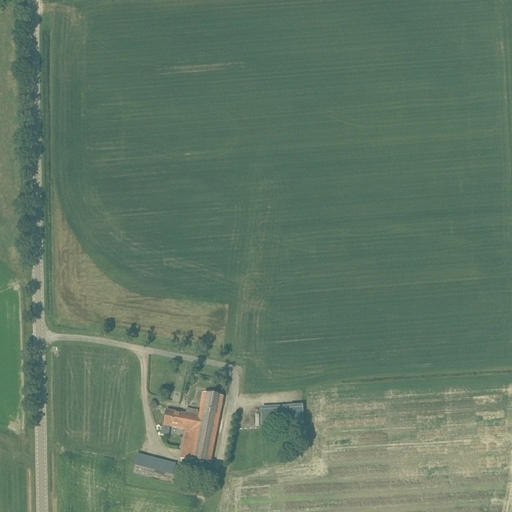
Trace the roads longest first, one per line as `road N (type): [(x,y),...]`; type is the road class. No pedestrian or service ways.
road 1 (unclassified): [(43,511),(34,0)]
road 2 (unknown): [(40,333),(231,371),(217,473)]
